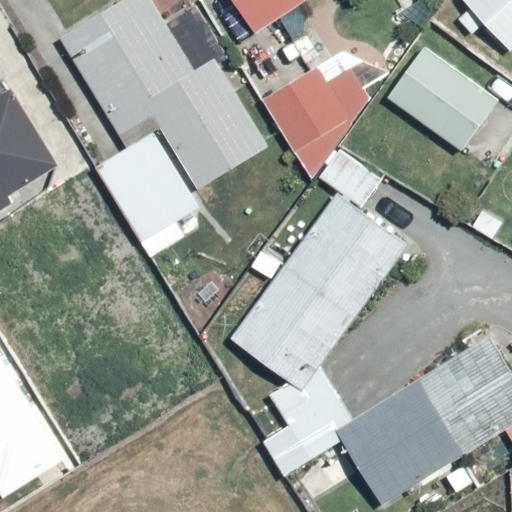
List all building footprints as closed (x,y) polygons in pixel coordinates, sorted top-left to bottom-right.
[(134,228),(150,254),(183,234),(174,219),(204,202),(198,193),(204,189),(275,147),(221,58),(198,72),(155,0),(131,0),(66,39),(124,135),(129,143),(95,163),(134,228)] [(240,0),(262,32),(310,0),(240,0)] [(511,0),(465,0),(511,48),(511,0)] [(505,100),(422,44),(387,95),(470,151),(505,100)] [(323,157),(371,88),(377,80),(356,49),(326,70),(318,58),(261,96),(309,167),(323,157)] [(24,89),(0,103),(0,205),(69,163),(24,89)] [(357,422),(323,367),(415,249),(366,211),(391,179),(346,144),(321,176),(344,193),(234,335),(289,378),(275,396),(292,423),(266,440),(288,476),(348,438),(391,505),(508,431),(511,437),(511,358),(496,334),(357,422)] [(26,213),(47,248),(18,265),(46,311),(112,271),(99,249),(134,228),(95,163),(60,185),(63,190),(26,213)] [(70,460),(0,350),(0,495),(10,488),(15,496),(70,460)]
